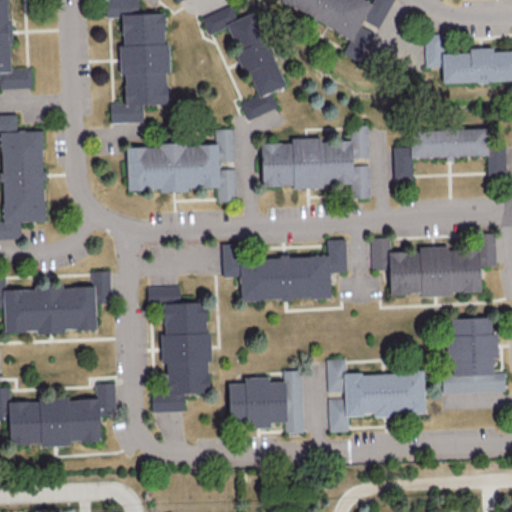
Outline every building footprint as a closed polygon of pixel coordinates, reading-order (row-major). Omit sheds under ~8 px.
[(9,68),(8,0),(0,0),(0,87),(31,87),(30,67),(9,68)] [(166,103),(165,72),(168,71),(167,42),(163,42),(162,12),(137,13),(136,0),(103,0),(104,17),(120,16),(121,45),(118,45),(118,74),(122,74),(123,103),(108,103),(109,122),(140,121),(139,104),(166,103)] [(276,0),(349,36),(341,52),(358,61),(375,29),(376,30),(390,0),(276,0)] [(283,85),(253,10),(235,17),(230,5),(200,16),(206,33),(226,26),(253,96),(239,101),(245,118),(276,106),(269,91),(283,85)] [(422,34),(423,66),(440,66),(440,82),(511,79),(511,49),(490,50),(490,47),(467,48),(467,52),(443,52),(442,33),(422,34)] [(44,220),(41,129),(15,130),(15,113),(0,113),(0,173),(1,219),(0,219),(0,238),(19,237),(19,221),(44,220)] [(260,185),(292,185),(292,188),(321,187),(321,183),(349,183),(349,197),(368,197),(367,164),(351,164),(351,157),(367,156),(366,124),(348,124),(348,138),(289,139),(290,142),(260,142),(260,185)] [(125,145),(126,189),(159,188),(159,189),(215,188),(216,201),(234,200),(233,167),(217,168),(217,160),(233,160),(232,127),(213,128),(213,143),(125,145)] [(411,156),(444,156),(444,159),(453,159),(453,155),(485,154),(485,174),(504,173),(503,145),(487,146),(486,127),(409,129),(409,145),(391,146),(392,178),(411,178),(411,156)] [(476,246),(417,247),(417,251),(389,251),(389,236),(369,236),(370,269),(388,269),(388,293),(419,293),(419,295),(449,295),(449,291),(478,291),(478,265),(494,265),(494,233),(476,233),(476,246)] [(239,300),(329,296),(328,272),(344,271),(343,238),(325,238),(325,254),(277,256),(237,257),(236,242),(220,243),(221,276),(238,275),(239,300)] [(4,288),(3,273),(0,273),(0,306),(2,306),(3,331),(35,330),(35,333),(63,332),(63,329),(95,327),(94,301),(110,300),(108,269),(89,270),(90,285),(4,288)] [(146,300),(178,299),(178,285),(145,286),(146,300)] [(162,302),(162,333),(159,333),(160,363),(164,363),(165,392),(150,393),(150,411),(183,410),(182,393),(207,392),(206,360),(210,360),(209,332),(205,332),(204,300),(162,302)] [(503,390),(503,371),(491,372),(491,357),(496,357),(495,333),(490,333),(490,316),(446,317),(447,363),(451,362),(451,375),(440,375),(441,392),(503,390)] [(422,370),(345,373),(344,357),(325,358),(326,392),(341,391),(342,397),(326,397),(327,431),(347,430),(346,416),(424,413),(422,370)] [(302,431),(300,369),(281,369),(281,381),(267,381),(267,376),(242,377),(243,382),(226,383),(227,423),(245,422),(245,427),(268,426),(268,422),(283,421),(283,432),(302,431)] [(8,444),(68,444),(68,440),(98,440),(98,414),(114,414),(114,381),(94,381),(94,398),(66,398),(8,398),(8,387),(0,386),(0,419),(8,419),(8,444)]
